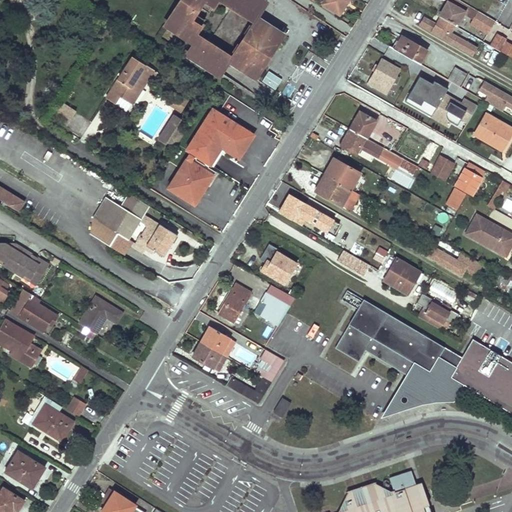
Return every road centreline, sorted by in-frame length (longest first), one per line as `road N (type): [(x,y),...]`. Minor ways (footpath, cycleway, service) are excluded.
road 1 (residential): [(139,386),(173,414),(281,471),(325,472),(444,437),(482,443),(511,460)]
road 2 (residential): [(511,444),(487,430),(442,424),(315,460),(278,454),(139,386)]
road 3 (unclassified): [(333,77),(139,386)]
road 4 (residential): [(511,173),(333,77)]
road 5 (unknown): [(254,201),(404,300)]
road 6 (unclassified): [(139,386),(58,511)]
